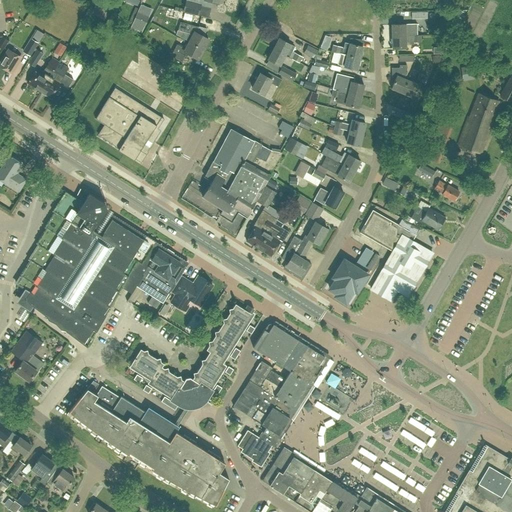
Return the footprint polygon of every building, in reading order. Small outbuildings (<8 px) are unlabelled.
[(109,4),(102,0),(97,0),(95,4),(106,10),(109,4)] [(218,0),(185,0),(183,11),(198,15),(200,5),(210,8),(212,2),(218,3),(218,0)] [(309,0),(308,0),(293,18),(300,24),(316,5),(309,0)] [(308,21),(312,25),(320,16),(316,12),(308,21)] [(349,32),(348,14),(334,15),(335,22),(341,22),(342,32),(349,32)] [(135,17),(131,27),(142,32),(146,22),(135,17)] [(180,22),(177,30),(189,33),(192,35),(189,42),(188,42),(203,49),(208,39),(202,36),(206,29),(198,27),(180,22)] [(404,24),(391,24),(392,36),(405,36),(413,36),(417,36),(417,24),(404,24)] [(331,38),(325,35),(320,47),(327,50),(331,38)] [(405,36),(392,36),(392,48),(405,48),(405,44),(413,44),(413,42),(421,42),(421,36),(417,36),(413,36),(405,36)] [(290,44),(279,38),(273,49),(285,55),(299,62),(302,57),(291,51),(294,46),(290,45),(290,44)] [(341,54),(359,58),(362,47),(359,46),(360,40),(350,38),(348,43),(344,42),(341,54)] [(23,52),(29,55),(37,43),(31,39),(23,52)] [(177,45),(171,56),(182,61),(186,53),(198,59),(203,49),(188,42),(185,49),(177,45)] [(60,57),(66,47),(59,43),(54,53),(60,57)] [(307,45),(303,53),(313,58),(317,50),(307,45)] [(333,45),(331,52),(339,54),(340,47),(333,45)] [(279,66),(285,55),(273,49),(268,59),(279,66)] [(0,65),(11,73),(20,58),(8,50),(0,63),(0,65)] [(359,58),(341,54),(340,53),(337,64),(344,66),(344,67),(356,70),(359,58)] [(40,59),(33,55),(28,63),(34,67),(40,59)] [(321,56),(315,55),(313,58),(315,59),(313,64),(327,68),(328,62),(320,60),(321,56)] [(441,62),(440,55),(432,56),(433,64),(441,62)] [(51,72),(58,62),(51,58),(42,72),(37,69),(27,83),(40,91),(51,72)] [(68,68),(58,62),(51,72),(40,91),(52,98),(61,85),(67,89),(73,79),(72,79),(72,81),(64,76),(68,68)] [(402,93),(407,80),(404,79),(406,73),(406,65),(399,65),(399,68),(391,68),(391,76),(396,77),(391,88),(402,93)] [(278,73),(292,80),(296,74),(282,66),(278,73)] [(470,73),(477,72),(476,66),(461,68),(463,80),(471,79),(470,73)] [(281,79),(268,72),(266,77),(260,74),(252,89),(263,94),(269,82),(278,87),(281,79)] [(310,72),(307,81),(314,83),(316,74),(310,72)] [(407,80),(402,93),(413,97),(416,92),(420,93),(427,77),(419,73),(415,84),(407,80)] [(334,83),(333,89),(340,91),(348,93),(361,96),(363,85),(353,82),(354,78),(337,74),(334,83)] [(511,103),(511,102),(511,75),(511,74),(499,96),(511,103)] [(115,88),(95,119),(104,124),(98,133),(120,147),(119,148),(135,159),(136,157),(142,160),(147,151),(146,150),(148,148),(149,148),(153,142),(152,141),(157,132),(156,131),(162,122),(147,112),(148,109),(127,95),(115,88)] [(340,91),(333,89),(332,91),(331,96),(338,97),(337,103),(345,105),(358,108),(361,96),(348,93),(340,91)] [(469,116),(490,124),(499,101),(478,93),(469,116)] [(314,105),(308,101),(303,111),(310,114),(314,105)] [(281,113),(283,109),(273,104),(271,108),(281,113)] [(457,145),(467,148),(466,152),(470,153),(471,150),(481,154),(492,124),(490,124),(469,116),(468,116),(457,145)] [(298,125),(308,130),(311,124),(301,119),(298,125)] [(349,131),(362,134),(365,122),(352,119),(349,131)] [(447,138),(452,125),(445,122),(439,120),(425,158),(438,163),(441,155),(447,138)] [(336,121),(334,127),(342,129),(343,123),(336,121)] [(332,133),(340,135),(342,129),(334,127),(332,133)] [(359,146),(362,134),(349,131),(346,143),(359,146)] [(296,156),(302,144),(292,138),(286,150),(296,156)] [(323,145),(334,150),(337,144),(326,139),(323,145)] [(408,152),(411,147),(404,143),(401,148),(408,152)] [(326,156),(354,171),(360,161),(348,154),(348,155),(344,152),(342,156),(324,147),(321,153),(326,156)] [(12,157),(9,156),(0,170),(0,180),(8,185),(8,184),(19,191),(26,180),(15,173),(21,164),(19,162),(18,161),(17,160),(16,159),(15,158),(14,158),(12,157)] [(348,182),(354,171),(326,156),(321,166),(337,175),(337,176),(348,182)] [(431,177),(434,172),(420,164),(417,169),(431,177)] [(309,166),(306,173),(322,181),(325,175),(309,166)] [(394,191),(397,184),(385,177),(381,184),(394,191)] [(273,189),(277,183),(269,179),(266,184),(273,189)] [(446,185),(441,182),(439,181),(434,189),(442,193),(454,200),(459,192),(447,185),(446,185)] [(256,201),(264,206),(274,191),(265,186),(256,201)] [(408,198),(411,191),(402,186),(399,193),(408,198)] [(334,208),(343,192),(333,187),(330,193),(320,188),(314,199),(325,205),(325,203),(334,208)] [(110,220),(102,215),(106,209),(105,203),(88,192),(85,198),(78,193),(75,198),(66,191),(65,191),(52,211),(54,212),(44,227),(46,228),(36,243),(38,244),(28,259),(29,260),(20,275),(21,276),(17,284),(28,291),(23,300),(31,307),(32,306),(87,347),(122,288),(130,293),(142,275),(139,273),(155,248),(156,246),(147,240),(146,242),(143,240),(144,239),(143,239),(128,230),(128,229),(127,229),(112,220),(113,220),(112,219),(112,218),(111,218),(110,220)] [(304,213),(311,202),(300,196),(293,206),(304,213)] [(305,215),(316,221),(322,209),(312,203),(305,215)] [(410,218),(420,223),(421,220),(438,230),(444,217),(428,208),(426,211),(417,206),(410,218)] [(270,229),(276,219),(270,215),(262,210),(257,219),(259,220),(255,226),(246,241),(258,248),(270,229)] [(397,290),(407,296),(432,253),(409,239),(412,233),(372,210),(359,232),(392,251),(371,289),(391,301),(397,290)] [(270,229),(258,248),(270,256),(279,242),(281,243),(289,231),(281,226),(283,223),(276,219),(270,229)] [(291,241),(307,250),(312,241),(318,244),(327,229),(315,222),(307,236),(305,235),(302,241),(293,236),(291,241)] [(302,259),(307,250),(291,241),(284,252),(281,258),(288,262),(286,265),(300,274),(304,268),(307,271),(311,265),(307,263),(308,262),(302,259)] [(157,249),(155,248),(139,273),(142,275),(130,293),(132,293),(136,286),(152,296),(148,303),(156,308),(160,301),(162,303),(186,266),(158,248),(157,249)] [(368,272),(379,256),(375,253),(364,270),(368,272)] [(346,262),(331,286),(338,291),(335,296),(340,300),(340,301),(342,302),(344,302),(345,302),(346,301),(348,298),(353,290),(356,292),(367,274),(344,259),(342,262),(343,262),(344,261),(346,262)] [(212,285),(198,276),(192,284),(188,282),(189,281),(181,276),(171,292),(175,294),(170,302),(185,312),(189,307),(186,305),(190,299),(200,306),(208,295),(206,294),(212,285)] [(174,410),(178,405),(177,405),(180,400),(184,399),(184,400),(186,399),(198,397),(200,396),(203,395),(208,398),(213,401),(221,388),(216,384),(213,390),(211,389),(226,365),(223,363),(254,313),(252,312),(254,309),(247,305),(244,309),(235,304),(209,344),(206,349),(209,352),(192,379),(190,382),(187,383),(184,381),(161,367),(163,363),(140,349),(130,365),(128,363),(127,365),(129,367),(149,380),(147,383),(171,398),(169,400),(164,396),(161,400),(161,401),(174,410)] [(27,307),(20,316),(26,320),(33,311),(27,307)] [(186,329),(193,333),(202,319),(195,315),(186,329)] [(270,442),(273,444),(327,358),(327,355),(319,350),(317,351),(316,351),(271,323),(268,323),(266,325),(266,326),(252,347),(290,371),(285,379),(270,370),(272,368),(261,361),(233,406),(246,414),(246,415),(265,427),(259,437),(247,430),(237,445),(242,448),(240,451),(259,463),(266,453),(264,452),(270,442)] [(37,372),(43,363),(32,355),(41,343),(26,331),(11,351),(22,360),(15,371),(28,381),(36,371),(37,372)] [(240,351),(235,348),(231,353),(236,356),(240,351)] [(354,373),(360,379),(365,375),(359,368),(354,373)] [(120,453),(122,450),(128,454),(129,452),(133,455),(132,458),(134,460),(136,461),(139,463),(141,464),(143,466),(146,467),(148,464),(152,467),(151,469),(157,472),(155,475),(157,477),(160,478),(162,479),(165,481),(167,482),(170,484),(171,481),(182,487),(180,490),(183,491),(185,492),(187,494),(190,495),(192,496),(195,498),(196,495),(207,500),(206,503),(214,507),(224,487),(228,478),(219,472),(225,462),(175,431),(173,434),(172,433),(169,431),(161,426),(163,423),(158,420),(156,423),(144,415),(146,412),(120,396),(120,397),(102,385),(96,394),(93,392),(98,384),(93,380),(87,388),(66,414),(73,419),(76,417),(85,424),(83,427),(85,428),(88,430),(90,432),(92,433),(94,435),(97,437),(99,434),(108,441),(107,444),(109,445),(111,447),(113,448),(116,450),(118,452),(120,453)] [(209,432),(214,425),(208,421),(204,429),(209,432)] [(10,441),(15,434),(10,431),(11,431),(0,422),(0,444),(5,448),(10,441)] [(10,441),(14,444),(11,448),(17,452),(18,450),(24,454),(31,446),(19,437),(15,434),(10,441)] [(464,485),(508,511),(511,511),(511,458),(510,457),(507,462),(485,449),(464,485)] [(347,511),(357,497),(292,456),(284,450),(275,464),(273,462),(262,480),(269,485),(311,511),(310,511),(318,501),(336,511),(335,511),(347,511)] [(44,484),(46,481),(58,466),(53,463),(54,463),(42,454),(30,470),(42,478),(40,481),(44,484)] [(11,481),(14,477),(24,464),(19,460),(6,477),(11,481)] [(58,466),(46,481),(51,485),(52,483),(64,491),(74,478),(62,469),(58,466)] [(2,478),(0,480),(0,483),(6,488),(9,483),(2,478)] [(508,511),(464,485),(451,508),(451,511),(508,511)] [(23,491),(16,500),(25,507),(31,498),(23,491)] [(398,511),(367,492),(364,496),(362,495),(357,503),(359,505),(354,511),(398,511)] [(15,511),(17,510),(20,505),(14,501),(8,509),(12,511),(15,511)] [(95,503),(92,511),(121,511),(95,503)]
